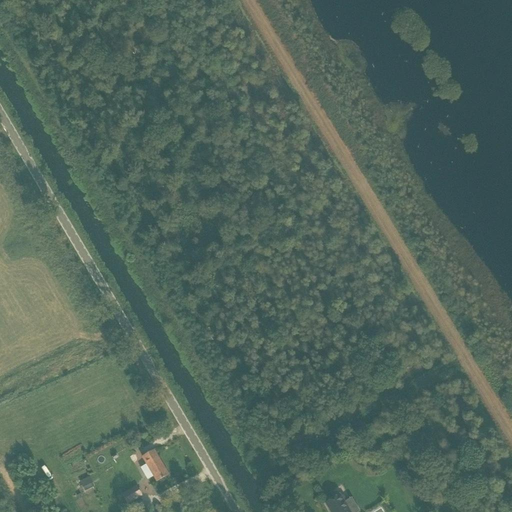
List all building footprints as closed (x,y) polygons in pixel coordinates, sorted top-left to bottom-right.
[(366,440),(365,444),(367,448),(371,449),(375,446),(375,442),(373,439),(369,438),(366,440)] [(142,457),(157,481),(169,475),(154,450),(142,457)] [(89,476),(80,481),(85,491),(94,486),(89,476)] [(136,485),(122,494),(128,504),(142,495),(138,488),(136,485)] [(326,502),(331,511),(349,511),(339,495),(326,502)]
